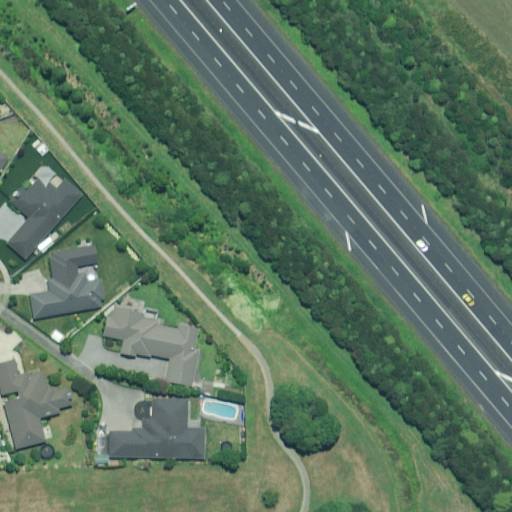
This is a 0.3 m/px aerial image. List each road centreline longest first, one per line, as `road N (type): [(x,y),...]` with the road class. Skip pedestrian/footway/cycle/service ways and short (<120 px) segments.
road 1 (motorway): [(511,392),(178,0)]
road 2 (motorway): [(236,0),(511,325)]
